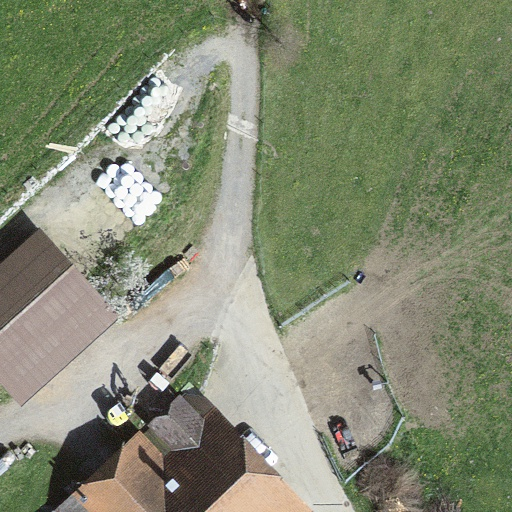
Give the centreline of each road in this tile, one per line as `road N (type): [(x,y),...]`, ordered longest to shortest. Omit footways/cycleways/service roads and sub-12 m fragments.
road 1 (track): [(248,0),(217,248),(227,321)]
road 2 (residential): [(227,321),(325,511)]
